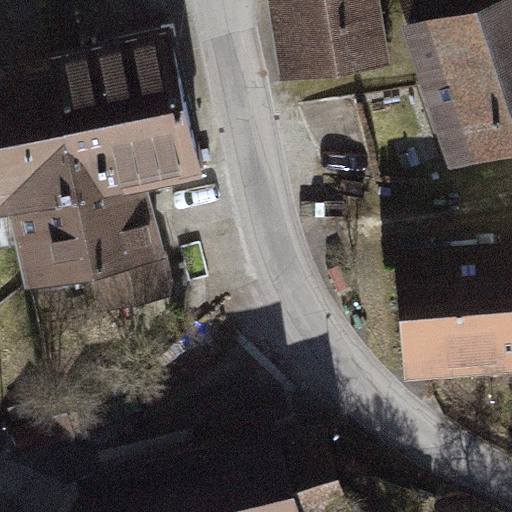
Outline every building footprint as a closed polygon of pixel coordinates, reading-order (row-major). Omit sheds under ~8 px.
[(375,0),(283,0),(293,68),(383,55),(375,0)] [(511,0),(406,0),(461,160),(511,143),(511,0)] [(57,53),(58,61),(84,194),(143,181),(207,167),(179,26),(57,53)] [(18,208),(84,194),(58,61),(0,71),(0,163),(9,209),(18,208)] [(0,211),(9,209),(0,163),(0,211)] [(161,248),(143,181),(84,194),(18,208),(34,286),(97,269),(106,308),(174,292),(164,246),(161,248)] [(511,244),(402,254),(413,369),(511,363),(511,244)] [(354,511),(327,431),(284,444),(279,432),(87,481),(99,511),(354,511)]
